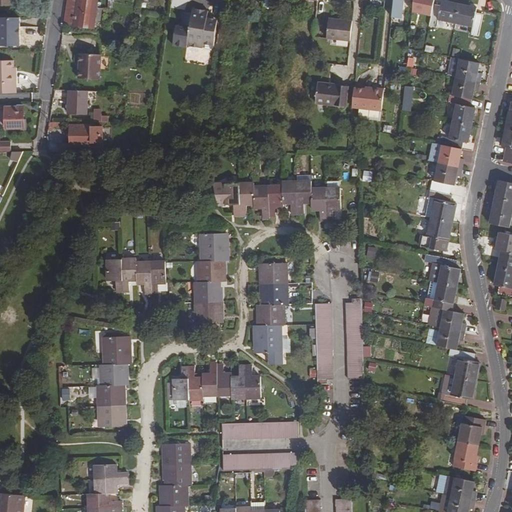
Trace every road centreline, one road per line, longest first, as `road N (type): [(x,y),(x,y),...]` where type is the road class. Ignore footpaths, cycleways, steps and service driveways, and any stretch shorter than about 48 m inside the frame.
road 1 (residential): [(481,168),(468,236),(506,421),(492,511)]
road 2 (residential): [(39,151),(59,0)]
road 3 (residential): [(511,21),(481,168)]
